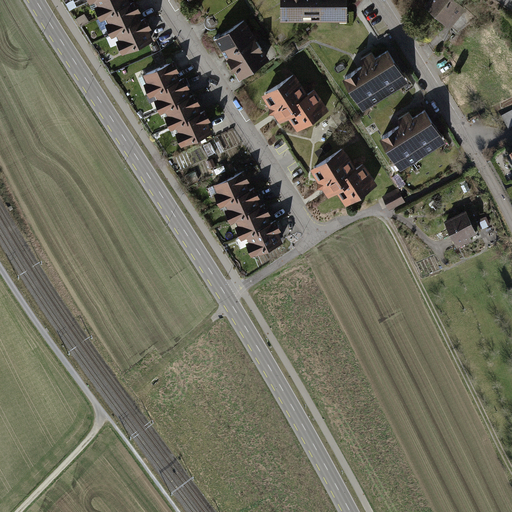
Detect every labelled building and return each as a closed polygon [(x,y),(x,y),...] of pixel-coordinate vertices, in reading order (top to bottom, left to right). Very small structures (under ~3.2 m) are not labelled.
[(98,0),(101,5),(97,7),(101,17),(129,4),(126,0),(98,0)] [(280,0),(280,16),(347,16),(347,0),(280,0)] [(464,8),(455,0),(430,0),(427,4),(457,31),(477,18),(464,7),(464,8)] [(129,4),(101,17),(97,19),(102,29),(109,26),(112,33),(119,31),(140,21),(135,11),(138,10),(135,2),(129,4)] [(88,21),(84,14),(76,19),(80,26),(88,21)] [(140,21),(119,31),(122,39),(118,40),(123,50),(151,38),(146,28),(149,26),(146,18),(140,21)] [(252,33),(244,20),(234,27),(221,35),(220,33),(214,37),(219,44),(221,43),(237,67),(235,69),(240,76),(245,73),(243,71),(257,62),(256,62),(266,56),(255,38),(254,39),(250,33),(252,33)] [(342,74),(363,108),(409,79),(388,45),(376,53),(373,48),(360,56),(363,62),(342,74)] [(177,69),(173,61),(146,73),(150,82),(146,83),(150,93),(157,90),(178,81),(173,71),(177,69)] [(293,75),(266,93),(271,102),(277,103),(284,114),(289,111),(294,119),(300,120),(306,116),(308,119),(325,108),(314,90),(305,96),(303,94),(305,92),(293,75)] [(178,81),(157,90),(160,98),(157,100),(161,109),(167,107),(188,97),(184,87),(187,86),(184,78),(178,81)] [(188,97),(167,107),(171,115),(167,116),(171,126),(178,123),(199,114),(194,104),(198,102),(195,95),(188,97)] [(386,144),(401,167),(447,139),(432,115),(426,105),(413,113),(409,108),(397,116),(400,121),(380,134),(386,144)] [(511,110),(501,117),(508,130),(511,127),(511,110)] [(199,114),(178,123),(181,131),(178,133),(182,143),(210,130),(205,120),(209,118),(205,111),(199,114)] [(342,149),(314,167),(320,176),(325,177),(333,188),(337,185),(342,193),(349,194),(355,191),(356,193),(374,182),(362,164),(353,170),(352,168),(354,167),(342,149)] [(247,179),(244,171),(226,179),(225,175),(215,179),(217,183),(208,187),(212,197),(217,195),(221,203),(227,200),(248,190),(244,181),(247,179)] [(248,190),(227,200),(231,208),(227,209),(232,219),(238,216),(259,207),(254,197),(258,195),(254,188),(248,190)] [(398,189),(384,196),(389,207),(404,200),(398,189)] [(259,207),(238,216),(241,224),(238,226),(242,235),(269,223),(265,213),(268,212),(265,204),(259,207)] [(465,211),(446,220),(458,245),(471,239),(468,235),(475,232),(465,211)] [(269,223),(242,235),(237,238),(241,247),(249,243),(253,252),(280,240),(276,230),(279,228),(275,221),(269,223)]
